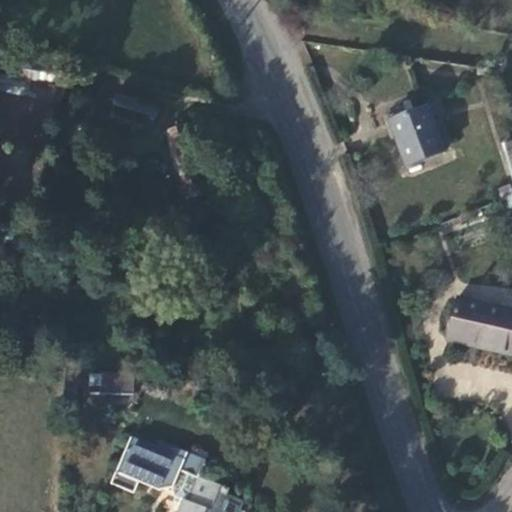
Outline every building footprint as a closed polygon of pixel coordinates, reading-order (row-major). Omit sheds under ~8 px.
[(401,158),(437,144),(419,98),(406,104),(404,100),(382,108),(401,158)] [(156,110),(113,99),(108,123),(151,134),(156,110)] [(168,120),(169,138),(191,207),(209,202),(187,133),(186,119),(168,120)] [(207,123),(186,119),(187,133),(206,135),(207,123)] [(511,305),(454,294),(446,335),(509,347),(507,355),(511,361),(511,305)] [(141,382),(106,380),(105,402),(139,404),(141,382)] [(132,444),(109,488),(131,500),(137,489),(156,499),(170,497),(173,506),(170,511),(171,511),(229,511),(224,509),(227,504),(197,489),(205,473),(174,457),(171,463),(132,444)]
